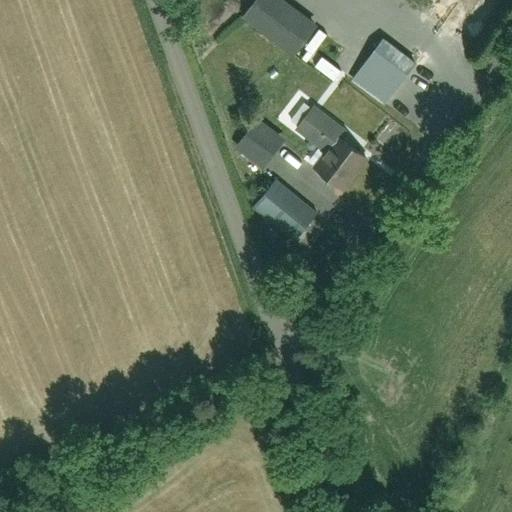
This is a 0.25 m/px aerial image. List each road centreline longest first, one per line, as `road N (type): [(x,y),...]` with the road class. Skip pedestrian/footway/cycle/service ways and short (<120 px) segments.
road 1 (residential): [(275,358),(151,0)]
road 2 (residential): [(275,358),(348,283),(511,79)]
road 3 (residential): [(332,511),(275,358)]
